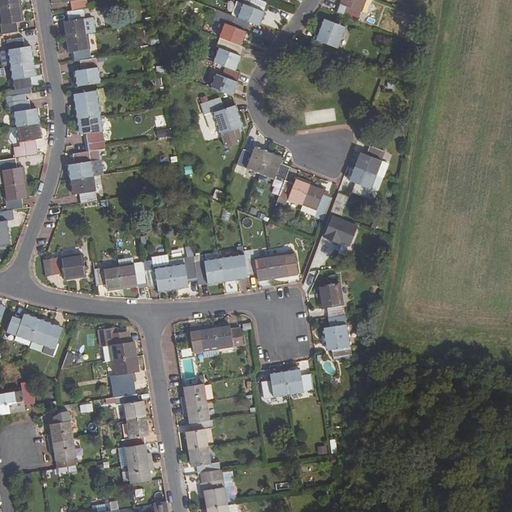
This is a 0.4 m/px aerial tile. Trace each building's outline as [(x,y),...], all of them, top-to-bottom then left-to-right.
[(0,0),(0,9),(20,6),(19,0),(0,0)] [(87,8),(85,0),(63,0),(64,2),(71,0),(72,10),(83,9),(87,8)] [(258,25),(267,2),(261,0),(243,0),(242,4),(237,17),(249,22),(258,25)] [(364,0),(340,0),(340,3),(345,5),(341,15),(356,21),(364,0)] [(237,17),(242,4),(236,1),(231,15),(234,16),(237,17)] [(22,22),(20,6),(0,9),(0,24),(1,35),(10,33),(18,32),(16,23),(22,22)] [(83,10),(83,9),(72,10),(66,11),(68,21),(62,22),(64,37),(87,34),(85,23),(83,10)] [(241,45),(249,22),(237,17),(234,16),(231,25),(225,23),(219,37),(241,45)] [(337,47),(345,27),(323,18),(317,39),(337,47)] [(87,34),(64,37),(66,52),(72,52),(73,61),(91,58),(87,34)] [(234,69),(243,46),(241,45),(219,37),(216,47),(218,48),(214,62),(224,66),(234,69)] [(24,48),(22,38),(6,40),(8,51),(1,52),(0,52),(0,59),(1,66),(10,65),(33,62),(31,47),(24,48)] [(100,82),(96,58),(80,60),(81,69),(74,71),(76,86),(100,82)] [(35,76),(33,62),(10,65),(13,89),(5,90),(6,97),(31,94),(29,78),(35,76)] [(231,95),(240,72),(234,69),(224,66),(221,75),(215,74),(210,87),(231,95)] [(103,100),(102,90),(74,94),(78,119),(99,116),(97,101),(103,100)] [(26,99),(25,95),(6,97),(8,113),(14,112),(16,127),(39,124),(36,108),(30,109),(28,99),(26,99)] [(241,126),(234,105),(216,111),(212,100),(201,104),(204,115),(213,112),(218,127),(225,147),(237,143),(235,138),(240,136),(237,128),(241,126)] [(213,112),(204,115),(210,130),(218,127),(213,112)] [(165,115),(155,116),(156,126),(166,125),(165,115)] [(105,148),(99,116),(78,119),(80,134),(86,133),(88,151),(98,149),(105,148)] [(41,139),(39,124),(16,127),(19,146),(12,147),(14,158),(15,158),(37,154),(35,140),(41,139)] [(158,138),(170,137),(169,128),(157,130),(158,138)] [(380,161),(384,150),(369,144),(365,154),(359,152),(354,167),(375,175),(380,161)] [(260,173),(268,152),(254,146),(252,152),(242,149),(237,164),(246,168),(260,173)] [(99,160),(98,149),(88,151),(72,153),(74,164),(68,164),(71,179),(92,176),(90,162),(99,160)] [(282,157),(268,152),(260,173),(284,182),(285,180),(290,167),(280,163),(282,157)] [(17,168),(15,158),(14,158),(0,160),(0,168),(2,186),(25,183),(22,167),(17,168)] [(90,162),(92,176),(102,175),(99,160),(90,162)] [(375,175),(382,178),(388,163),(380,161),(375,175)] [(246,168),(237,164),(234,171),(244,175),(246,168)] [(370,189),(375,175),(354,167),(349,180),(355,183),(351,192),(366,198),(370,189)] [(375,175),(370,189),(377,191),(382,178),(375,175)] [(96,201),(92,176),(71,179),(73,194),(79,194),(80,203),(96,201)] [(293,183),(285,180),(284,182),(279,196),(303,204),(310,183),(295,178),(293,183)] [(26,198),(25,183),(2,186),(6,211),(12,210),(23,209),(21,199),(26,198)] [(323,193),(324,188),(310,183),(303,204),(317,209),(314,216),(314,217),(323,220),(326,211),(331,197),(323,193)] [(341,216),(349,197),(338,192),(330,212),(341,216)] [(314,216),(317,209),(303,204),(300,210),(314,216)] [(223,209),(222,219),(229,220),(230,210),(223,209)] [(13,220),(12,210),(6,211),(0,212),(0,244),(9,243),(6,222),(13,220)] [(349,246),(357,226),(332,216),(323,237),(340,244),(341,242),(349,246)] [(274,278),(270,255),(253,258),(252,250),(243,251),(243,254),(246,272),(246,276),(256,274),(257,281),(274,278)] [(296,268),(293,252),(270,255),(274,278),(289,276),(297,275),(296,268)] [(85,276),(82,254),(50,259),(52,275),(62,274),(63,279),(85,276)] [(246,272),(243,254),(219,258),(223,280),(237,278),(236,273),(246,272)] [(223,280),(219,258),(204,260),(203,255),(194,256),(197,279),(198,284),(223,280)] [(197,279),(194,256),(185,258),(186,263),(184,263),(170,266),(173,288),(187,286),(186,280),(197,279)] [(52,275),(50,259),(43,259),(45,276),(52,275)] [(153,260),(143,262),(145,278),(146,284),(146,286),(157,285),(158,290),(173,288),(170,266),(154,268),(153,262),(153,260)] [(145,278),(143,262),(118,265),(122,288),(137,286),(146,284),(145,278)] [(107,291),(122,288),(118,265),(94,269),(97,285),(105,284),(107,291)] [(344,315),(339,283),(317,286),(321,308),(326,308),(327,318),(344,315)] [(30,340),(38,319),(23,314),(21,319),(11,316),(7,332),(16,335),(30,340)] [(350,355),(346,325),(344,315),(327,318),(322,319),(324,328),(325,335),(326,342),(327,350),(332,349),(334,358),(350,355)] [(62,328),(38,319),(30,340),(44,345),(42,352),(51,356),(62,328)] [(228,323),(214,325),(217,348),(242,343),(239,328),(230,329),(228,323)] [(217,348),(214,325),(188,329),(190,336),(192,352),(203,350),(217,348)] [(115,328),(97,331),(100,347),(111,345),(113,360),(135,357),(133,341),(127,342),(125,331),(116,333),(115,328)] [(28,345),(30,340),(16,335),(14,340),(28,345)] [(219,355),(217,348),(203,350),(204,358),(219,355)] [(73,354),(67,352),(60,370),(70,368),(71,363),(73,354)] [(137,372),(135,357),(113,360),(115,375),(109,376),(113,397),(135,394),(131,373),(137,372)] [(300,375),(299,369),(285,371),(288,394),(312,390),(309,373),(300,375)] [(288,394),(285,371),(269,373),(270,380),(260,381),(263,398),(288,394)] [(30,403),(27,382),(19,383),(20,392),(4,394),(6,412),(23,410),(23,405),(30,403)] [(206,401),(203,383),(183,387),(184,396),(180,397),(181,405),(206,401)] [(137,402),(136,394),(135,394),(114,397),(115,405),(124,404),(126,420),(144,418),(142,401),(137,402)] [(208,420),(206,401),(181,405),(183,415),(188,414),(189,423),(208,420)] [(33,420),(33,412),(10,414),(10,421),(33,420)] [(147,436),(144,418),(126,420),(129,439),(121,440),(122,446),(124,446),(143,443),(143,437),(147,436)] [(208,445),(205,428),(212,427),(211,419),(189,423),(190,430),(186,431),(189,448),(208,445)] [(72,438),(69,421),(50,424),(52,433),(48,434),(49,442),(72,438)] [(76,464),(72,438),(49,442),(51,451),(55,451),(57,467),(76,464)] [(145,453),(143,443),(124,446),(127,465),(151,461),(149,452),(145,453)] [(210,463),(208,445),(189,448),(191,466),(195,465),(197,472),(202,471),(219,469),(218,462),(210,463)] [(327,453),(326,446),(318,447),(319,455),(327,453)] [(152,468),(151,461),(127,465),(130,482),(149,480),(148,468),(152,468)] [(227,505),(222,468),(219,469),(202,471),(203,481),(201,482),(202,494),(205,493),(207,508),(227,505)] [(118,509),(117,502),(110,503),(111,510),(118,509)] [(167,511),(166,502),(153,504),(154,511),(151,511),(167,511)] [(102,511),(111,510),(110,503),(91,506),(91,511),(102,511)]
